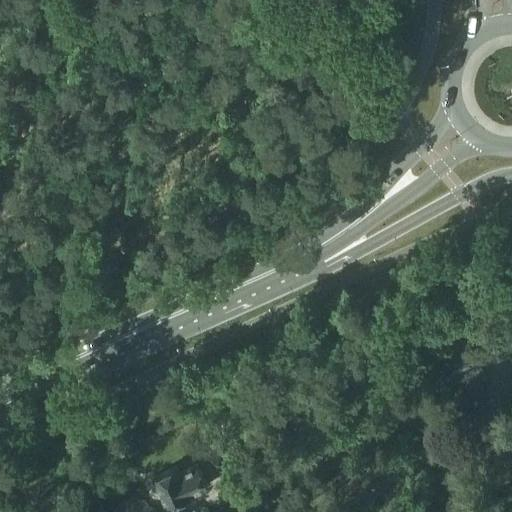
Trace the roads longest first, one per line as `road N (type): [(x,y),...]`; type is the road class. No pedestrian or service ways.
road 1 (primary): [(314,251),(0,394)]
road 2 (primary): [(314,251),(371,245),(461,194),(511,177)]
road 3 (track): [(404,122),(362,111),(243,0)]
road 4 (primary): [(380,204),(491,145)]
road 5 (primary): [(451,105),(380,204)]
